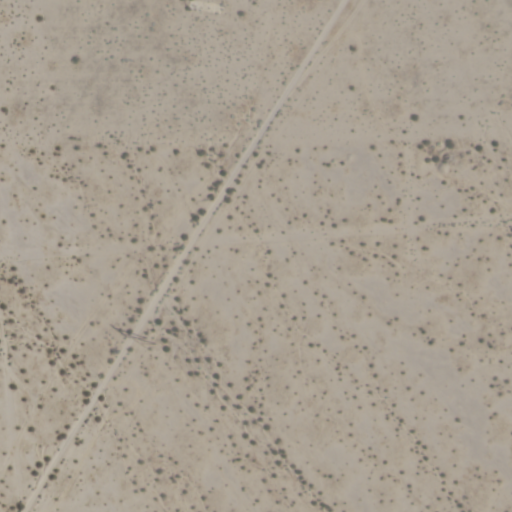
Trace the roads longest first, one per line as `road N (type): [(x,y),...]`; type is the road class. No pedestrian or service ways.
road 1 (track): [(20,511),(349,0)]
road 2 (residential): [(0,261),(511,205)]
road 3 (residential): [(391,220),(411,0)]
